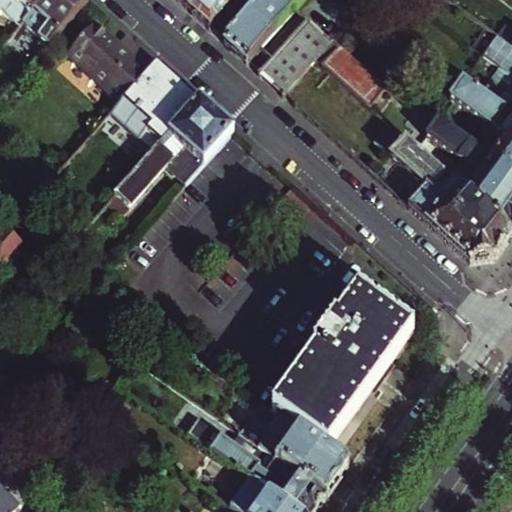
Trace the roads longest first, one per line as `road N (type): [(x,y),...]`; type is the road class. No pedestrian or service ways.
road 1 (residential): [(128,0),(495,329)]
road 2 (residential): [(495,329),(363,511)]
road 3 (primary): [(511,381),(417,511)]
